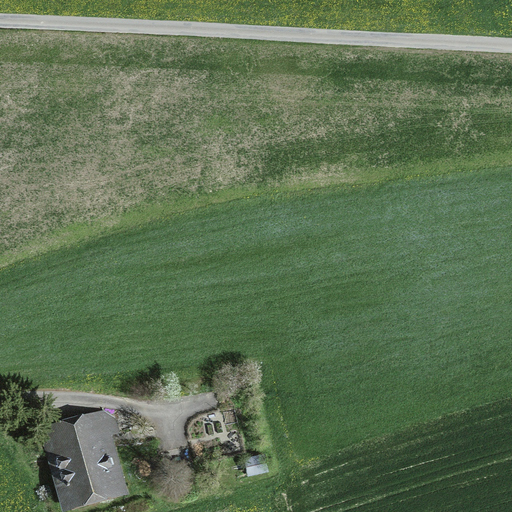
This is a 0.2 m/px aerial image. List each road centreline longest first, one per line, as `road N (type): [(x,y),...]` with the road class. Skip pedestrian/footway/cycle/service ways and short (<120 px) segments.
road 1 (unclassified): [(511,55),(0,28)]
road 2 (track): [(172,465),(162,434),(146,418),(54,403),(0,406)]
